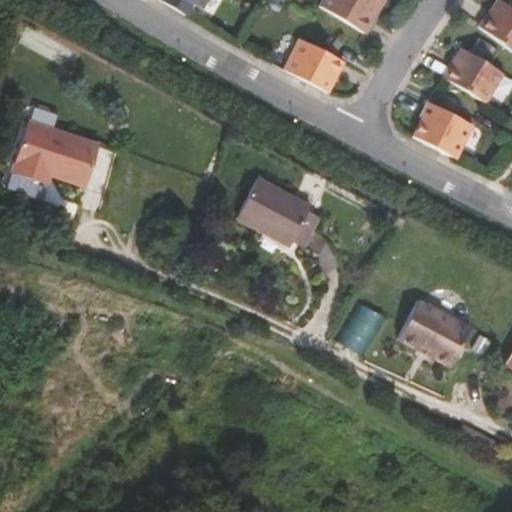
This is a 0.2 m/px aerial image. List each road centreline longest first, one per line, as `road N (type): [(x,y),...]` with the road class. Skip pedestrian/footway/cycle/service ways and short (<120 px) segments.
road 1 (residential): [(354,137),(112,0)]
road 2 (residential): [(511,219),(354,137)]
road 3 (residential): [(354,137),(433,0)]
